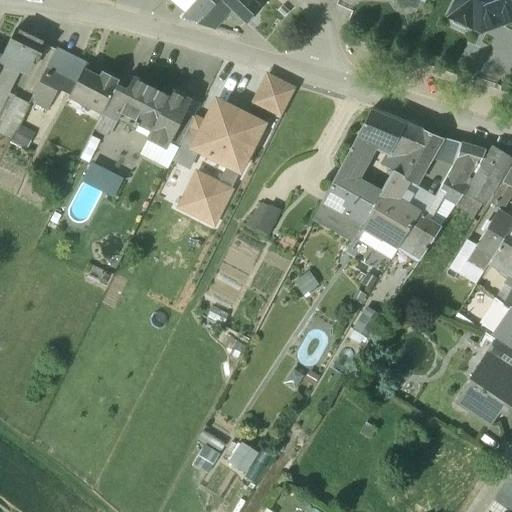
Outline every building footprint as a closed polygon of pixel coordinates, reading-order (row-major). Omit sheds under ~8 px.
[(171,0),(186,13),(192,6),(197,0),(171,0)] [(258,7),(251,0),(218,0),(204,17),(192,6),(186,13),(181,19),(214,30),(227,14),(232,18),(235,14),(246,24),(258,7)] [(197,0),(192,6),(204,17),(218,0),(197,0)] [(458,0),(450,18),(452,25),(464,31),(472,28),(481,32),(483,26),(496,22),(502,25),(511,21),(511,2),(511,0),(458,0)] [(46,45),(15,30),(0,60),(0,62),(13,69),(23,73),(28,61),(36,65),(46,45)] [(0,62),(0,95),(13,69),(0,62)] [(118,82),(85,65),(69,96),(103,113),(118,83),(118,82)] [(64,77),(47,69),(35,92),(53,100),(64,77)] [(267,76),(247,117),(264,125),(270,113),(281,118),(295,90),(267,76)] [(130,89),(118,83),(103,113),(135,129),(138,124),(151,131),(152,132),(168,99),(167,99),(134,82),(130,89)] [(188,103),(170,94),(167,99),(168,99),(152,132),(151,131),(147,140),(165,149),(167,146),(183,114),(188,103)] [(0,96),(0,127),(13,102),(0,96)] [(29,105),(15,98),(13,102),(0,127),(0,134),(11,141),(29,105)] [(204,124),(192,149),(227,167),(239,173),(264,125),(247,117),(216,101),(204,124)] [(420,131),(372,110),(348,153),(364,161),(369,152),(374,155),(377,149),(389,154),(382,167),(393,171),(396,173),(420,131)] [(183,114),(167,146),(177,151),(181,144),(193,119),(183,114)] [(193,119),(181,144),(192,149),(204,124),(194,118),(193,119)] [(461,144),(441,139),(420,131),(396,173),(407,180),(415,185),(430,159),(456,169),(460,163),(461,144)] [(485,152),(461,144),(460,163),(473,165),(477,166),(485,152)] [(511,158),(493,147),(477,172),(496,183),(511,158)] [(364,161),(348,153),(338,171),(354,180),(364,161)] [(425,218),(424,219),(428,222),(443,199),(455,205),(463,194),(471,180),(466,177),(473,165),(460,163),(456,169),(425,218)] [(511,165),(502,183),(511,188),(511,165)] [(218,185),(197,174),(179,208),(213,225),(239,173),(227,167),(218,185)] [(354,180),(338,171),(332,183),(348,192),(354,180)] [(393,171),(380,194),(362,227),(399,249),(399,248),(418,216),(424,219),(425,218),(396,201),(404,188),(403,187),(407,180),(396,173),(393,171)] [(496,183),(477,172),(471,180),(463,194),(481,206),(496,183)] [(348,192),(332,183),(329,189),(351,201),(343,217),(360,226),(362,227),(380,194),(366,187),(360,198),(348,192)] [(511,192),(511,188),(502,183),(489,204),(501,210),(511,192)] [(351,201),(329,189),(321,204),(341,216),(343,217),(351,201)] [(481,206),(463,194),(455,205),(470,214),(475,216),(481,206)] [(261,201),(248,228),(271,238),(284,212),(261,201)] [(494,218),(476,247),(466,241),(459,253),(469,259),(468,260),(484,270),(488,265),(505,235),(511,226),(511,220),(501,215),(497,220),(494,218)] [(343,217),(341,216),(335,227),(353,237),(360,226),(343,217)] [(418,216),(399,248),(419,261),(440,229),(428,222),(424,219),(418,216)] [(511,238),(505,235),(488,265),(501,272),(503,268),(511,274),(511,273),(511,238)] [(312,271),(296,281),(305,295),(321,286),(312,271)] [(369,306),(354,328),(370,339),(385,317),(369,306)] [(511,352),(511,309),(492,339),(508,350),(511,352)] [(511,352),(508,350),(501,362),(509,368),(511,369),(511,352)] [(483,362),(472,379),(474,380),(459,402),(473,412),(472,414),(488,425),(511,390),(511,369),(509,368),(502,378),(499,375),(500,373),(483,362)] [(207,437),(196,466),(215,473),(226,443),(207,437)] [(257,454),(244,445),(231,465),(245,473),(257,454)]
